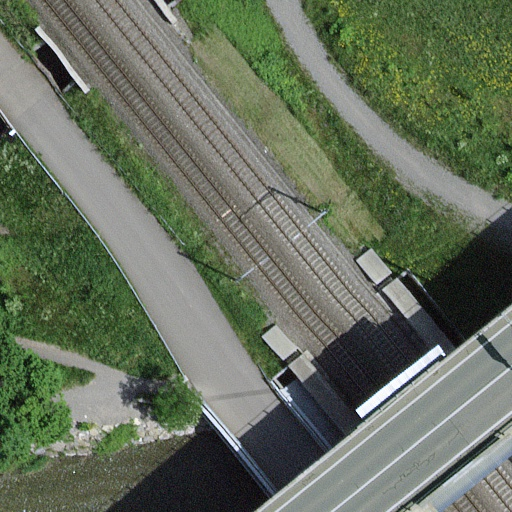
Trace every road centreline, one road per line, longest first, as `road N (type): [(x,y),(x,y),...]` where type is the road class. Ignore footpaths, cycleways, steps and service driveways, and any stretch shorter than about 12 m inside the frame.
road 1 (track): [(244,392),(68,161)]
road 2 (primary): [(324,511),(511,361)]
road 3 (unclassified): [(0,115),(162,0)]
road 4 (unclassified): [(334,511),(244,392)]
